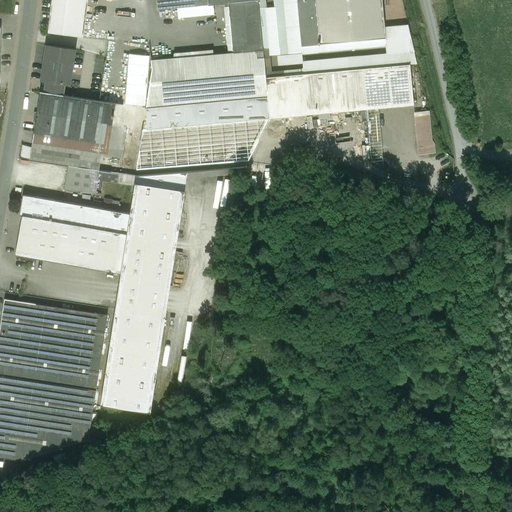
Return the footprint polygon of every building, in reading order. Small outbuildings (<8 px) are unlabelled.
[(52,0),(49,33),(78,37),(83,0),(52,0)] [(157,0),(158,9),(229,3),(256,0),(157,0)] [(263,50),(258,0),(256,0),(229,3),(233,51),(233,53),(263,50)] [(302,62),(302,53),(301,46),(297,0),(274,0),(280,64),(302,62)] [(297,0),(301,46),(309,45),(308,35),(317,34),(313,0),(297,0)] [(313,0),(317,34),(308,35),(309,45),(386,38),(382,0),(313,0)] [(302,53),(386,45),(386,38),(309,45),(301,46),(302,53)] [(75,49),(47,45),(42,80),(46,81),(44,92),(40,92),(61,95),(63,96),(65,84),(69,85),(75,49)] [(266,78),(263,50),(233,53),(233,51),(151,58),(152,69),(146,109),(268,97),(266,78)] [(410,64),(417,64),(414,52),(302,62),(304,74),(362,69),(410,64)] [(410,64),(362,69),(366,109),(413,104),(410,64)] [(268,97),(269,118),(366,109),(362,69),(304,74),(266,78),(268,97)] [(61,95),(40,92),(34,133),(55,136),(55,135),(61,95)] [(63,96),(61,95),(55,135),(104,143),(107,124),(112,124),(116,104),(63,96)] [(269,118),(268,97),(146,109),(147,130),(269,118)] [(434,110),(417,110),(419,154),(436,153),(434,110)] [(104,143),(55,135),(55,136),(34,133),(33,138),(30,160),(69,166),(99,170),(104,143)] [(99,170),(69,166),(65,189),(96,194),(99,170)] [(188,172),(136,176),(135,183),(185,190),(188,172)] [(185,190),(135,183),(130,214),(120,273),(121,273),(101,405),(150,412),(185,190)] [(130,214),(24,195),(21,209),(24,209),(16,255),(120,273),(130,214)] [(108,315),(5,299),(0,330),(0,375),(96,390),(108,315)] [(0,375),(0,457),(23,461),(89,439),(96,390),(0,375)]
